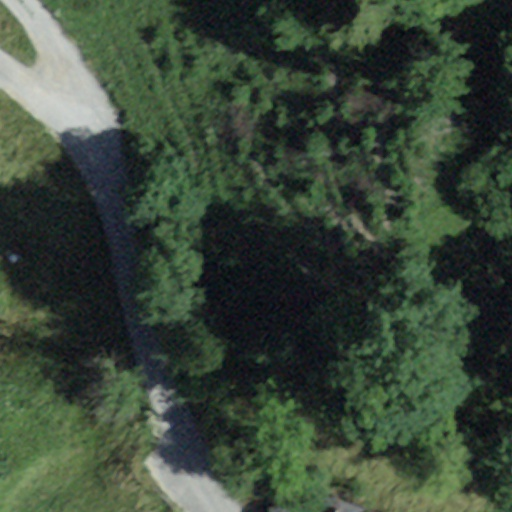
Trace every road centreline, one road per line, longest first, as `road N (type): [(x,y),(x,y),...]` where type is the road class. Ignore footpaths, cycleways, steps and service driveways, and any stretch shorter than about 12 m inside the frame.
road 1 (residential): [(103,171),(196,449),(234,511)]
road 2 (unclassified): [(103,171),(68,117),(0,64)]
